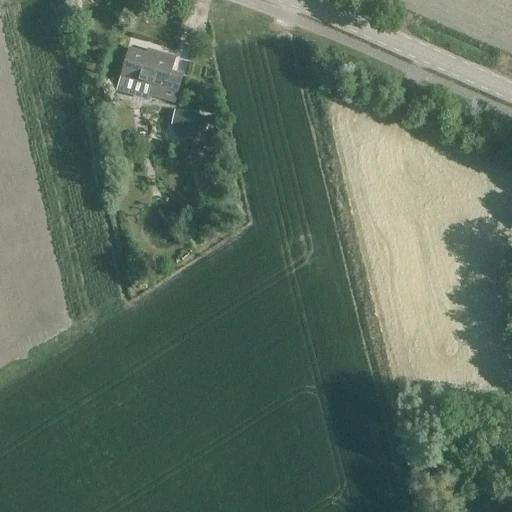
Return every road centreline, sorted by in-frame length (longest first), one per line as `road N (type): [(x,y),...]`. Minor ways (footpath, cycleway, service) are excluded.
road 1 (track): [(400,511),(286,18),(292,2)]
road 2 (tertiary): [(511,97),(292,2)]
